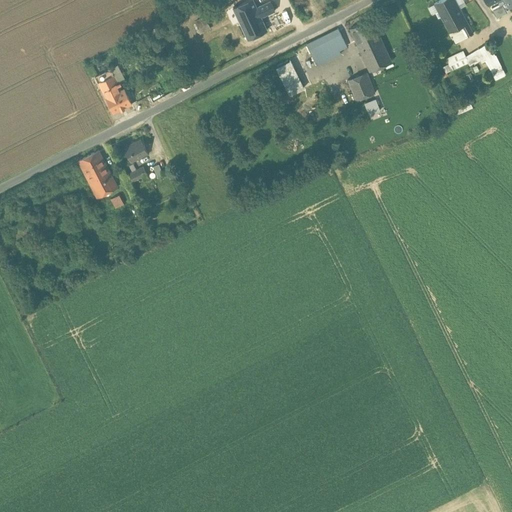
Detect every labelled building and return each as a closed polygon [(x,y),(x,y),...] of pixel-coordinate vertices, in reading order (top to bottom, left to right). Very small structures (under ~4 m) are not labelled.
[(252,0),(249,0),(233,7),(241,23),(259,15),(260,17),(275,10),(271,1),(256,8),(252,0)] [(455,0),(440,0),(434,3),(438,11),(435,12),(438,18),(441,16),(449,32),(461,26),(467,22),(455,0)] [(259,15),(241,23),(247,38),(266,30),(260,17),(259,15)] [(205,17),(196,22),(199,28),(208,23),(205,17)] [(372,18),(350,28),(360,49),(382,39),(372,18)] [(466,37),(461,26),(449,32),(455,43),(466,37)] [(338,28),(306,44),(317,65),(335,56),(334,53),(347,46),(338,28)] [(382,39),(360,49),(370,71),(392,61),(382,39)] [(460,44),(445,51),(448,58),(451,57),(463,51),(460,44)] [(463,51),(451,57),(456,67),(468,62),(463,51)] [(303,87),(290,59),(275,66),(288,94),(303,87)] [(94,64),(88,67),(93,77),(98,74),(94,64)] [(121,89),(111,68),(101,72),(105,78),(98,82),(113,111),(132,102),(124,87),(121,89)] [(367,71),(347,78),(355,99),(374,92),(367,71)] [(365,102),(369,114),(380,110),(376,98),(365,102)] [(141,139),(124,147),(131,161),(148,153),(141,139)] [(98,149),(78,160),(88,180),(94,177),(91,172),(106,164),(98,149)] [(118,186),(106,164),(91,172),(94,177),(88,180),(97,197),(118,186)] [(163,174),(159,164),(153,166),(157,176),(163,174)] [(143,166),(129,173),(133,181),(147,173),(143,166)] [(116,207),(124,203),(120,193),(111,198),(116,207)]
